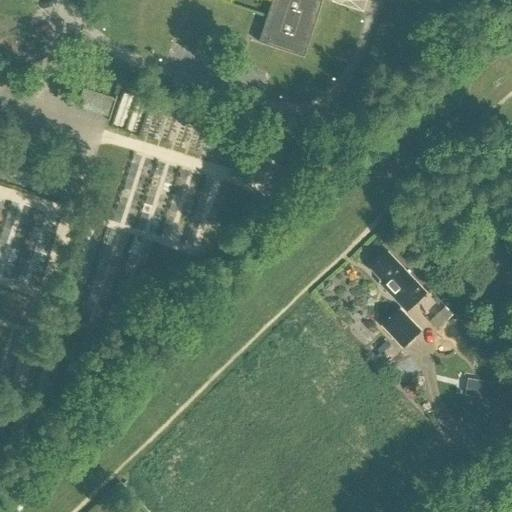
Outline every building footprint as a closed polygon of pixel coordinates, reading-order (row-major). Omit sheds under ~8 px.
[(271,0),(258,42),(303,57),(321,0),(271,0)] [(295,182),(314,163),(298,146),(278,164),(295,182)] [(489,234),(471,252),(489,270),(507,253),(489,234)] [(416,305),(427,295),(389,254),(372,269),(387,286),(385,288),(404,308),(412,301),(416,305)] [(383,326),(403,349),(423,330),(402,308),(383,326)] [(437,329),(452,315),(446,308),(430,321),(437,329)] [(499,400),(501,383),(479,380),(477,397),(499,400)]
